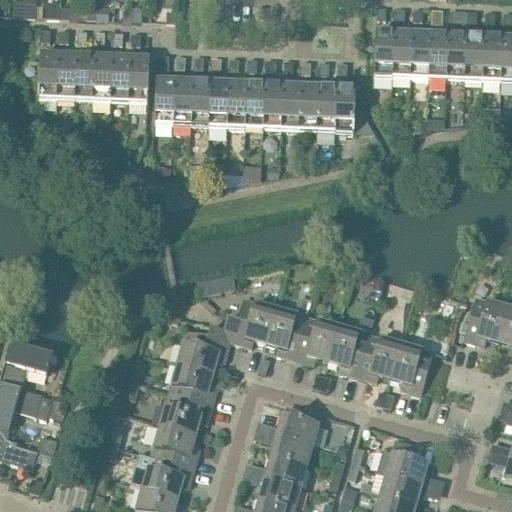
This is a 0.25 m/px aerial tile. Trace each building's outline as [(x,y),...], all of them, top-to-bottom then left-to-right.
[(24,22),(42,23),(42,11),(36,11),(36,4),(25,3),(25,5),(24,22)] [(13,4),(12,21),(24,22),(25,5),(13,4)] [(42,23),(46,23),(60,23),(61,12),(42,11),(42,23)] [(60,23),(78,24),(78,12),(61,12),(60,23)] [(78,24),(96,25),(96,13),(78,12),(78,24)] [(96,25),(115,26),(115,14),(96,13),(96,25)] [(385,13),(376,13),(376,25),(385,26),(385,13)] [(122,26),(132,27),(132,15),(122,14),(122,26)] [(404,14),(394,14),(394,26),(403,26),(404,14)] [(421,15),(412,14),(412,27),(421,27),(421,15)] [(132,27),(141,27),(142,15),(132,15),(132,27)] [(440,16),(430,15),(430,27),(439,28),(440,16)] [(166,28),(175,29),(176,16),(166,16),(166,28)] [(457,16),(448,16),(448,28),(457,28),(457,16)] [(476,17),(466,16),(466,29),(475,29),(476,17)] [(493,17),(484,17),(484,30),(493,30),(493,17)] [(511,18),(502,18),(502,30),(511,31),(511,18)] [(50,35),(41,35),(41,47),(50,47),(50,35)] [(68,36),(60,35),(59,48),(68,48),(68,36)] [(77,48),(95,49),(95,37),(78,36),(77,48)] [(104,49),(104,37),(95,37),(95,49),(104,49)] [(391,83),(393,38),(375,37),(373,82),(391,83)] [(122,38),(113,38),(113,50),(122,50),(122,38)] [(411,39),(393,38),(391,83),(409,84),(411,39)] [(140,39),(131,39),(131,50),(140,51),(140,39)] [(429,40),(411,39),(409,84),(427,85),(429,40)] [(447,40),(429,40),(427,85),(446,85),(447,40)] [(465,41),(447,40),(446,85),(463,86),(465,41)] [(483,42),(465,41),(463,86),(481,87),(483,42)] [(501,42),(483,42),(481,87),(499,87),(501,42)] [(511,42),(501,42),(499,87),(511,87),(511,42)] [(56,105),(58,59),(40,59),(38,104),(56,105)] [(76,60),(58,59),(56,105),(74,106),(76,60)] [(94,61),(76,60),(74,106),(92,106),(94,61)] [(92,106),(110,107),(112,62),(94,61),(92,106)] [(165,73),(166,61),(157,61),(156,73),(165,73)] [(130,62),(112,62),(110,107),(128,108),(130,62)] [(147,109),(148,63),(130,62),(128,108),(147,109)] [(184,62),(175,62),(175,74),(184,74),(184,62)] [(202,63),(193,62),(193,74),(202,75),(202,63)] [(220,63),(212,63),(211,75),(220,76),(220,63)] [(238,64),(229,64),(229,76),(238,76),(238,64)] [(256,65),(247,65),(247,77),(256,77),(256,65)] [(274,66),(265,66),(264,77),(273,78),(274,66)] [(292,67),(283,66),(283,78),(291,79),(292,67)] [(310,67),(301,67),(300,79),(310,79),(310,67)] [(328,68),(319,68),(319,80),(328,80),(328,68)] [(346,69),(337,68),(336,81),(345,81),(346,69)] [(156,85),(154,130),(172,131),(174,86),(156,85)] [(172,131),(190,132),(192,87),(174,86),(172,131)] [(190,132),(208,133),(210,87),(192,87),(190,132)] [(208,133),(227,133),(228,88),(210,87),(208,133)] [(227,133),(244,134),(246,89),(228,88),(227,133)] [(244,134),(262,135),(264,90),(246,89),(244,134)] [(262,135),(280,136),(282,90),(264,90),(262,135)] [(280,136),(298,136),(300,91),(282,90),(280,136)] [(298,136),(316,137),(318,92),(300,91),(298,136)] [(316,137),(334,138),(336,93),(318,92),(316,137)] [(354,94),(336,93),(334,138),(352,139),(354,94)] [(268,171),(267,182),(278,182),(279,171),(268,171)] [(476,303),(464,346),(484,351),(486,345),(497,348),(507,311),(476,303)] [(230,347),(233,348),(251,353),(253,346),(265,350),(275,313),(243,304),(237,325),(228,322),(224,333),(223,336),(230,347)] [(511,312),(507,311),(497,348),(509,351),(508,358),(511,359),(511,312)] [(307,322),(275,313),(265,350),(277,353),(275,360),(295,366),(307,322)] [(164,325),(178,328),(179,323),(165,319),(164,325)] [(338,331),(307,322),(295,366),(313,371),(315,364),(327,367),(338,331)] [(369,340),(338,331),(327,367),(339,371),(338,377),(357,383),(369,340)] [(220,335),(210,332),(207,343),(185,337),(176,369),(213,379),(216,367),(223,369),(230,347),(223,336),(220,335)] [(401,349),(369,340),(357,383),(376,388),(378,382),(390,385),(401,349)] [(10,347),(0,383),(0,388),(21,395),(21,394),(27,374),(47,380),(53,359),(10,347)] [(420,400),(431,362),(432,358),(401,349),(390,385),(402,388),(400,395),(420,400)] [(482,373),(489,375),(493,361),(486,359),(482,373)] [(257,376),(265,378),(269,364),(261,362),(257,376)] [(176,369),(168,400),(211,412),(217,393),(210,391),(213,379),(176,369)] [(140,377),(132,375),(128,389),(135,391),(140,377)] [(320,394),(324,380),(316,378),(312,391),(320,394)] [(324,380),(320,394),(328,396),(332,382),(324,380)] [(0,388),(0,434),(9,437),(15,416),(46,425),(50,411),(51,405),(41,402),(41,400),(21,394),(21,395),(0,388)] [(124,402),(132,404),(135,391),(128,389),(124,402)] [(383,411),(387,398),(379,395),(375,409),(383,411)] [(387,398),(383,411),(390,414),(394,400),(387,398)] [(168,400),(159,431),(195,441),(199,429),(206,431),(211,412),(168,400)] [(276,441),(312,452),(319,430),(303,426),(305,417),(288,412),(285,421),(282,420),(276,441)] [(159,431),(150,462),(194,475),(199,455),(192,453),(195,441),(159,431)] [(0,457),(2,458),(0,465),(32,474),(37,457),(16,451),(17,448),(7,445),(9,437),(0,434),(0,457)] [(122,439),(114,437),(110,451),(118,453),(122,439)] [(349,453),(353,439),(345,437),(341,451),(349,453)] [(276,441),(270,462),(307,472),(312,452),(276,441)] [(421,489),(427,468),(409,463),(413,450),(395,445),(391,458),(382,455),(376,477),(421,489)] [(106,464),(114,466),(118,453),(110,451),(106,464)] [(355,456),(351,470),(359,472),(363,458),(355,456)] [(150,462),(141,493),(178,504),(181,491),(188,493),(194,475),(150,462)] [(270,462),(265,482),(301,492),(307,472),(270,462)] [(511,463),(509,463),(503,484),(511,486),(511,463)] [(332,479),(341,482),(345,468),(336,466),(332,479)] [(359,472),(351,470),(347,483),(355,485),(359,472)] [(415,510),(421,489),(376,477),(370,497),(379,500),(415,510)] [(341,482),(332,479),(328,493),(337,495),(341,482)] [(265,482),(259,503),(291,511),(295,511),(301,492),(265,482)] [(32,484),(28,496),(39,500),(43,487),(32,484)] [(135,511),(175,511),(178,504),(141,493),(135,511)] [(339,511),(344,511),(347,511),(351,500),(343,498),(339,511)] [(93,511),(102,511),(105,502),(97,500),(93,511)] [(414,511),(415,510),(379,500),(375,511),(414,511)] [(291,511),(259,503),(256,511),(291,511)]
